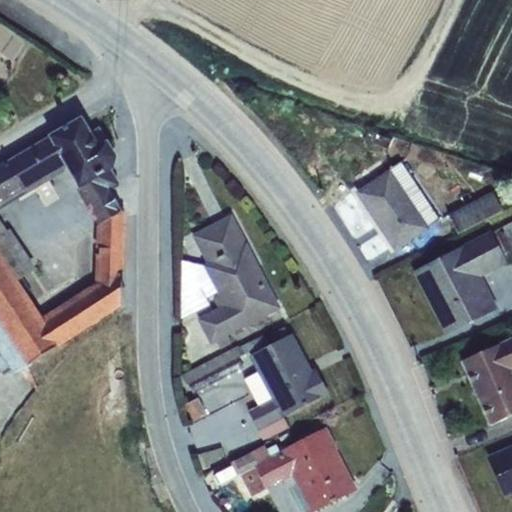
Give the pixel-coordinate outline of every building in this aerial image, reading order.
[(83,119),(5,163),(25,197),(65,173),(98,227),(123,213),(112,193),(118,190),(119,188),(119,185),(113,171),(114,169),(118,158),(108,142),(107,142),(99,128),(91,133),(83,119)] [(368,133),(364,144),(390,152),(393,141),(368,133)] [(379,159),(353,177),(361,189),(355,194),(395,253),(430,230),(429,228),(440,221),(402,163),(390,171),(388,172),(379,159)] [(0,211),(25,197),(5,163),(0,166),(0,211)] [(493,193),(448,216),(458,235),(503,212),(493,193)] [(0,324),(27,365),(28,367),(122,307),(126,213),(123,213),(98,227),(95,285),(42,317),(19,282),(37,270),(10,230),(7,232),(0,220),(0,324)] [(182,262),(181,320),(210,306),(207,299),(217,293),(219,296),(213,300),(218,310),(197,321),(211,346),(282,309),(231,215),(192,237),(207,265),(203,266),(182,262)] [(492,232),(413,273),(446,337),(498,310),(482,278),(508,264),(506,261),(511,258),(511,223),(493,234),(492,232)] [(27,365),(0,324),(0,377),(14,374),(27,365)] [(262,334),(181,377),(187,387),(189,386),(193,395),(244,368),(239,359),(249,354),(251,357),(249,358),(258,374),(245,381),(258,407),(248,412),(264,441),(288,428),(283,419),(323,398),(324,401),(331,397),(316,370),(312,372),(293,335),(289,337),(284,329),(265,339),(262,334)] [(511,339),(461,362),(490,427),(511,417),(511,339)] [(198,399),(184,406),(192,422),(207,415),(198,399)] [(260,448),(232,463),(238,477),(240,476),(252,498),(267,491),(292,477),(310,511),(314,511),(357,490),(337,451),(338,450),(326,429),(280,453),(276,447),(263,454),(260,448)] [(511,447),(488,458),(505,498),(511,494),(511,447)]
